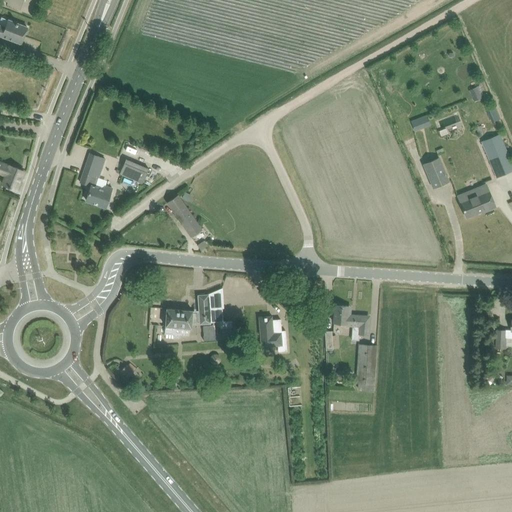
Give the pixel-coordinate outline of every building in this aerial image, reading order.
[(39,0),(8,0),(6,5),(33,15),(39,0)] [(0,25),(0,35),(20,44),(27,27),(8,20),(5,27),(0,25)] [(475,99),(483,95),(478,85),(470,89),(475,99)] [(395,124),(399,123),(405,144),(414,141),(399,91),(386,95),(395,124)] [(429,124),(426,115),(418,118),(422,127),(429,124)] [(481,141),(493,169),(511,161),(499,134),(481,141)] [(90,153),(80,182),(91,186),(86,200),(105,207),(112,188),(106,186),(97,183),(98,177),(100,172),(105,158),(105,157),(90,153)] [(448,181),(438,157),(423,164),(433,188),(448,181)] [(125,159),(119,174),(142,184),(148,169),(125,159)] [(0,178),(0,182),(7,186),(16,190),(24,171),(10,166),(9,166),(0,161),(0,173),(2,174),(0,178)] [(481,193),(460,202),(466,217),(481,211),(481,212),(495,207),(486,185),(479,188),(481,193)] [(191,236),(201,229),(177,196),(167,202),(191,236)] [(209,308),(223,308),(221,289),(208,294),(198,295),(199,310),(192,311),(192,310),(166,308),(164,334),(174,335),(174,338),(179,338),(179,335),(189,336),(189,328),(191,328),(191,324),(200,323),(200,324),(210,323),(209,308)] [(368,334),(368,328),(369,318),(361,318),(361,315),(347,315),(347,306),(334,305),(333,323),(346,323),(346,326),(353,326),(353,332),(358,332),(358,333),(368,334)] [(267,316),(258,317),(261,347),(277,346),(278,351),(286,351),(285,330),(281,331),(280,319),(272,320),(272,318),(267,318),(267,316)] [(214,324),(203,325),(203,340),(215,339),(214,324)] [(511,325),(511,330),(497,330),(496,347),(505,347),(506,336),(511,336),(511,325)] [(336,345),(336,335),(332,335),(331,330),(324,331),(325,350),(332,349),(332,346),(336,345)] [(358,389),(366,389),(365,393),(372,393),(373,384),(374,384),(376,345),(358,344),(356,383),(358,383),(358,389)] [(136,369),(129,363),(122,372),(128,377),(136,369)] [(490,385),(497,377),(492,374),(489,378),(486,376),(483,381),(490,385)]
